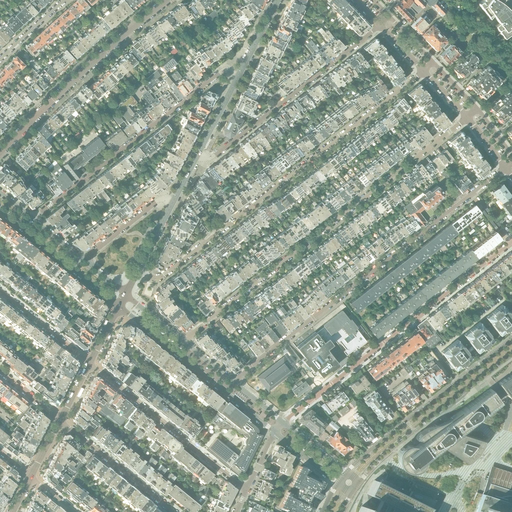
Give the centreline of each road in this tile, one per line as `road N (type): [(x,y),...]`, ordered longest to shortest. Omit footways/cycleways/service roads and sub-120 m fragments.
road 1 (residential): [(467,116),(182,341)]
road 2 (residential): [(423,71),(159,278),(136,270)]
road 3 (residential): [(505,167),(233,381)]
road 4 (residential): [(282,423),(511,242)]
road 5 (residential): [(238,76),(219,73),(32,218)]
road 6 (residential): [(193,161),(203,164),(380,25)]
road 7 (residential): [(0,153),(168,0)]
road 8 (residential): [(511,339),(346,473)]
road 9 (residential): [(247,491),(89,363)]
road 10 (residential): [(119,306),(274,432)]
road 11 (residential): [(358,483),(511,355)]
road 12 (residential): [(0,210),(119,306)]
road 13 (residential): [(60,420),(173,511)]
